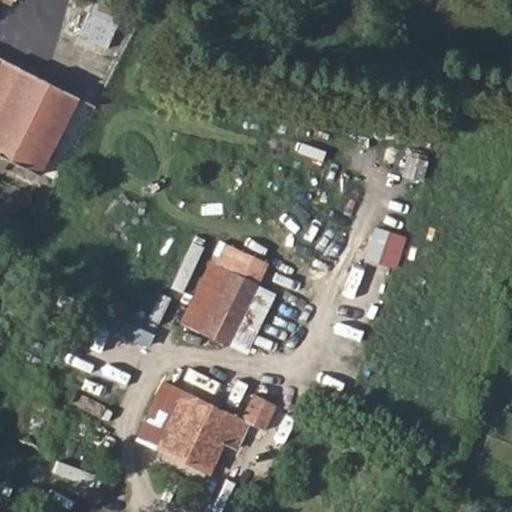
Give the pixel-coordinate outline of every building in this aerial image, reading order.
[(90,0),(74,37),(102,50),(121,10),(98,0),(90,0)] [(7,62),(0,75),(0,152),(39,173),(77,97),(7,62)] [(420,180),(426,154),(405,150),(399,175),(420,180)] [(372,225),(364,256),(393,263),(401,232),(372,225)] [(195,298),(184,322),(195,327),(188,339),(221,356),(229,340),(232,343),(241,322),(223,309),(239,276),(211,263),(195,298)] [(257,286),(239,276),(223,309),(241,322),(257,286)] [(157,321),(168,296),(156,291),(145,316),(157,321)] [(121,332),(117,343),(141,351),(145,341),(121,332)] [(185,370),(180,381),(206,392),(211,381),(185,370)] [(75,386),(112,402),(117,389),(80,374),(75,386)] [(251,424),(277,436),(294,398),(260,381),(241,420),(163,382),(138,436),(159,447),(155,456),(203,479),(209,472),(214,472),(228,444),(240,448),(251,424)]
